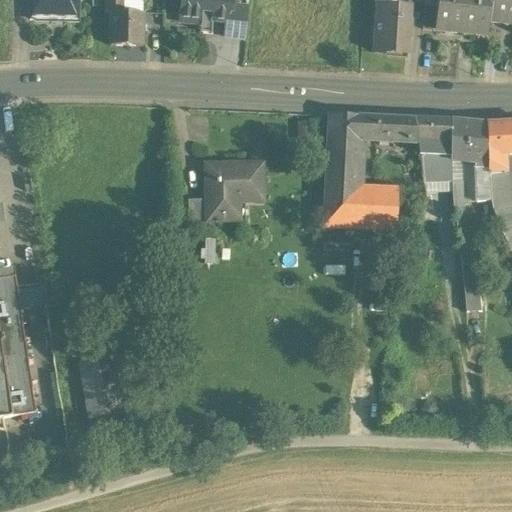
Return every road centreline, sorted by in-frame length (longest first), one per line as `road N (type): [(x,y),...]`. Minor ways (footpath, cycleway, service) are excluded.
road 1 (residential): [(511,96),(0,83)]
road 2 (track): [(511,444),(246,447),(18,511)]
